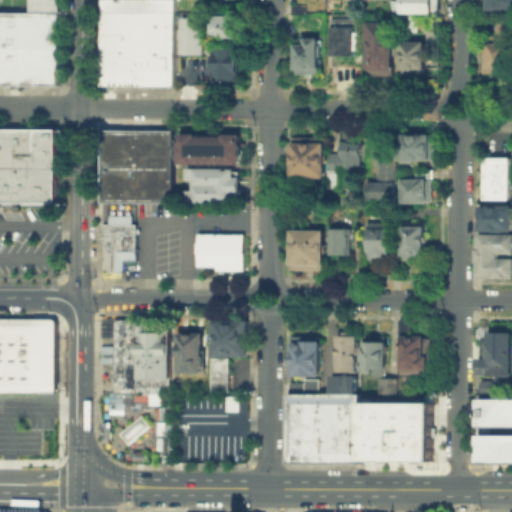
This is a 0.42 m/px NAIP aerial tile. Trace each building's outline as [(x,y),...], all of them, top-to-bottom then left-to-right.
[(29,0),(58,0),(58,11),(29,11),(29,0)] [(175,0),(175,85),(102,85),(102,0),(175,0)] [(403,14),(403,0),(436,0),(436,14),(403,14)] [(511,0),(511,9),(490,9),(490,0),(511,0)] [(294,16),(294,6),(310,6),(310,16),(294,16)] [(0,11),(29,11),(58,11),(58,84),(0,83),(0,11)] [(217,40),(217,18),(242,18),(242,40),(217,40)] [(186,54),(186,19),(207,19),(207,54),(186,54)] [(335,55),(336,20),(360,20),(360,55),(335,55)] [(420,21),(420,33),(410,33),(410,21),(420,21)] [(494,34),(495,21),(509,21),(509,34),(494,34)] [(373,71),(373,27),(397,27),(396,71),(373,71)] [(297,75),(298,35),(322,35),(322,75),(297,75)] [(487,74),(487,40),(510,40),(510,74),(487,74)] [(405,69),(405,44),(428,44),(428,70),(405,69)] [(241,48),(241,83),(220,83),(220,48),(241,48)] [(0,203),(58,204),(59,130),(0,129),(0,203)] [(101,129),(174,129),(174,201),(135,201),(106,202),(101,202),(101,129)] [(180,161),(180,132),(196,132),(196,135),(223,135),(223,133),(241,133),(241,161),(180,161)] [(439,136),(439,161),(406,161),(406,136),(439,136)] [(296,179),(296,142),(328,142),(327,179),(296,179)] [(362,169),(333,169),(333,154),(344,154),(344,143),(362,143),(362,169)] [(485,199),(511,199),(511,156),(485,156),(485,199)] [(398,202),(372,202),(372,183),(381,183),(381,158),(398,158),(398,202)] [(235,167),(235,175),(240,175),(240,193),(235,193),(235,201),(188,201),(188,190),(194,190),(194,178),(188,178),(188,167),(235,167)] [(330,189),(330,172),(341,172),(341,189),(330,189)] [(404,201),(404,180),(435,181),(435,201),(404,201)] [(487,208),(511,208),(511,229),(486,229),(487,208)] [(105,222),(106,223),(135,223),(135,257),(122,257),(122,271),(104,271),(105,222)] [(370,254),(371,223),(394,223),(393,254),(370,254)] [(407,258),(407,225),(428,225),(428,258),(407,258)] [(333,255),(333,229),(354,229),(354,255),(333,255)] [(295,266),(295,231),(328,231),(328,267),(295,266)] [(198,233),(244,233),(244,269),(216,269),(216,265),(198,265),(198,233)] [(511,253),(499,253),(499,259),(511,259),(511,278),(481,278),(481,235),(511,235),(511,253)] [(0,318),(57,318),(57,390),(0,390),(0,318)] [(212,318),(247,318),(247,353),(212,353),(212,318)] [(100,319),(136,319),(136,347),(116,347),(116,335),(100,335),(100,319)] [(139,323),(171,323),(171,377),(170,377),(170,386),(160,386),(160,391),(137,391),(137,374),(139,374),(139,323)] [(407,339),(401,339),(401,323),(415,323),(414,338),(431,338),(431,376),(407,376),(407,339)] [(181,330),(207,330),(207,370),(181,370),(181,330)] [(511,373),(479,373),(479,356),(487,356),(487,331),(511,331),(511,373)] [(342,371),(342,336),(361,336),(361,371),(342,371)] [(389,336),(389,369),(375,369),(375,374),(369,374),(369,336),(389,336)] [(296,374),(296,338),(325,338),(325,374),(296,374)] [(136,347),(136,362),(116,362),(100,362),(100,347),(116,347),(136,347)] [(211,357),(229,357),(229,390),(211,390),(211,357)] [(116,362),(136,362),(136,391),(116,391),(116,362)] [(480,392),(480,379),(495,379),(495,374),(507,375),(507,379),(509,379),(509,392),(480,392)] [(383,394),(383,379),(404,379),(404,394),(383,394)] [(320,380),(290,380),(290,392),(320,392),(320,380)] [(292,393),(363,394),(363,397),(362,455),(362,461),(292,461),(292,393)] [(363,397),(432,398),(432,456),(362,455),(363,397)] [(478,397),(511,397),(511,461),(478,461),(478,397)] [(151,426),(142,414),(119,432),(128,443),(151,426)] [(157,450),(171,450),(172,420),(157,419),(157,450)]
